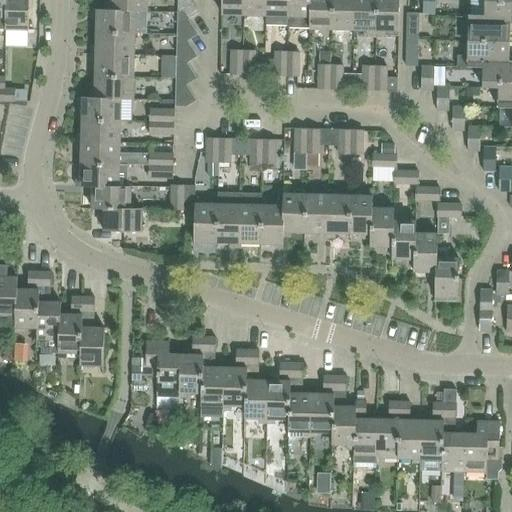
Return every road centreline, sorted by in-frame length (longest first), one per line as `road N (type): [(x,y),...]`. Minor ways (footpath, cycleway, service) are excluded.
road 1 (residential): [(38,199),(72,246),(140,273),(458,369),(511,368)]
road 2 (residential): [(58,0),(57,82),(38,199)]
